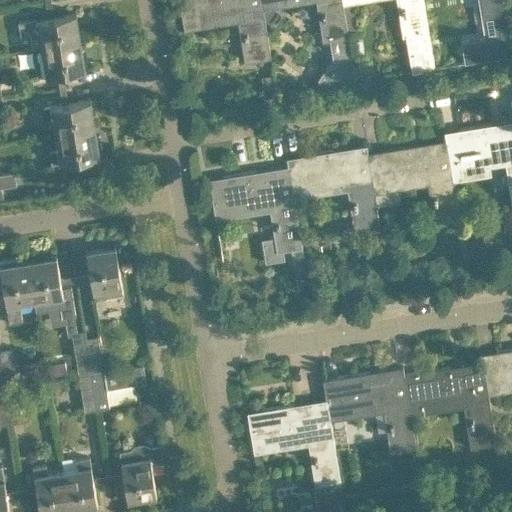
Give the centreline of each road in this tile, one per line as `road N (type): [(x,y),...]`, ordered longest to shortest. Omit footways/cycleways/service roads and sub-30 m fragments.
road 1 (residential): [(171,134),(511,78)]
road 2 (residential): [(206,351),(511,305)]
road 3 (residential): [(182,199),(0,230)]
road 4 (residential): [(233,511),(206,351)]
road 5 (residential): [(206,351),(182,199)]
road 6 (residential): [(171,134),(149,0)]
